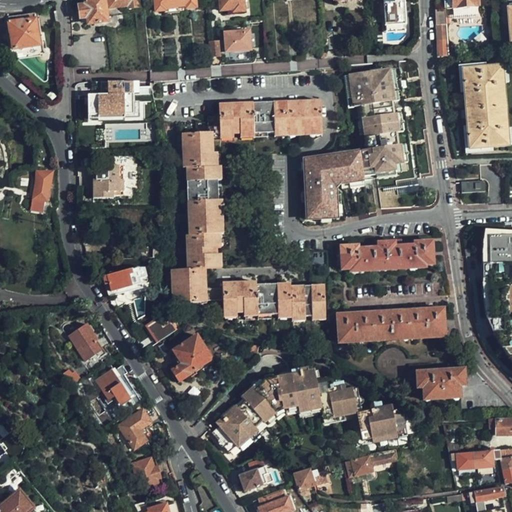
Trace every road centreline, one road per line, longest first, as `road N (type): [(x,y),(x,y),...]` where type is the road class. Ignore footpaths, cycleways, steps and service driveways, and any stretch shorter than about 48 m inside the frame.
road 1 (secondary): [(51,122),(78,275),(185,439)]
road 2 (residential): [(447,217),(424,0)]
road 3 (residential): [(511,397),(466,327),(447,217)]
road 4 (unknown): [(170,99),(178,263)]
road 5 (residential): [(447,217),(293,231)]
road 6 (residential): [(51,122),(64,105),(67,78),(59,0)]
